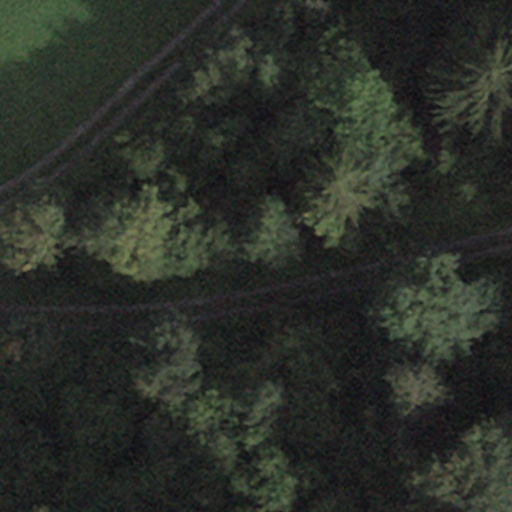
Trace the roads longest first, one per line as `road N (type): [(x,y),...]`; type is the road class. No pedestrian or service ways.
road 1 (track): [(0,309),(186,313),(401,268),(511,233)]
road 2 (track): [(0,198),(84,145),(239,0)]
